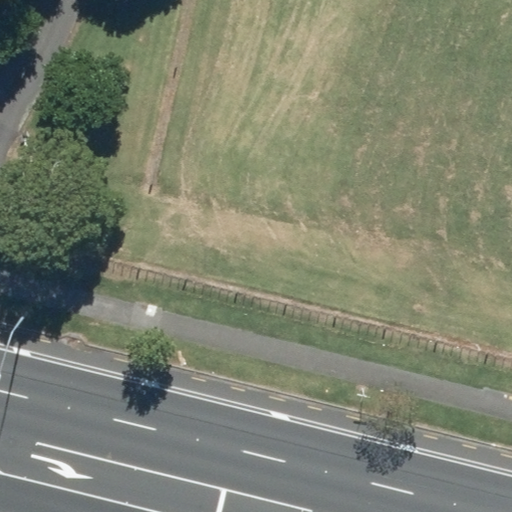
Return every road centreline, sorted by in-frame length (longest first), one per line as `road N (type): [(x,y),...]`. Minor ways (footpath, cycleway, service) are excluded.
road 1 (secondary): [(0,372),(293,450)]
road 2 (secondary): [(293,450),(511,502)]
road 3 (track): [(0,127),(70,0)]
